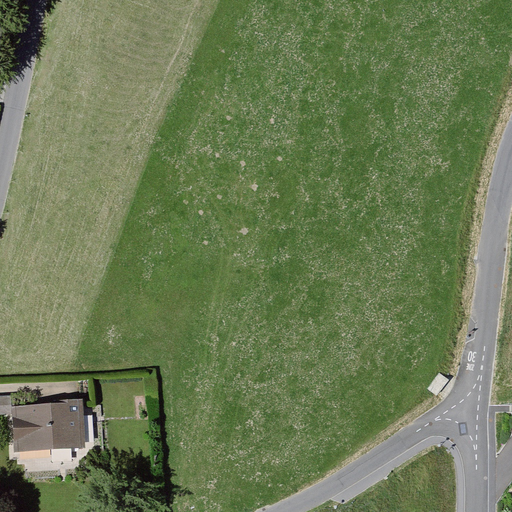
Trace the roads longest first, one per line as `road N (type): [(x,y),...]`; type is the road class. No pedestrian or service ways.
road 1 (unclassified): [(477,396),(511,164)]
road 2 (residential): [(477,396),(282,511)]
road 3 (unclassified): [(39,0),(0,188)]
